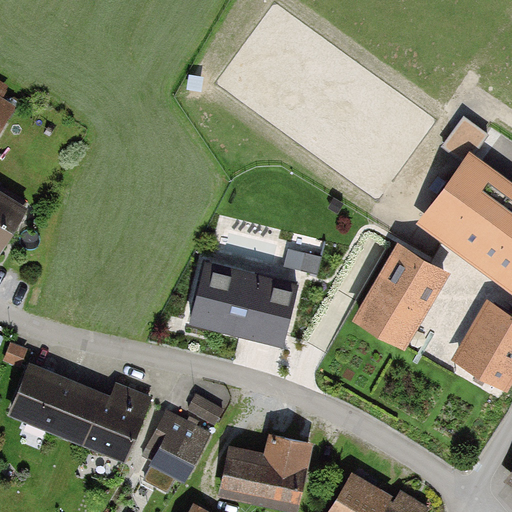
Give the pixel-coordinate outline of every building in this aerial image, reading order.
[(9,83),(0,77),(0,140),(20,104),(2,94),(9,83)] [(511,185),(469,155),(419,223),(511,292),(511,185)] [(34,208),(0,186),(0,249),(6,254),(34,208)] [(449,273),(398,245),(355,321),(406,349),(449,273)] [(306,252),(301,269),(317,273),(322,256),(306,252)] [(297,285),(206,261),(191,320),(282,343),(297,285)] [(511,384),(511,315),(489,303),(455,360),(509,391),(511,384)] [(146,417),(33,369),(11,418),(124,467),(146,417)] [(200,389),(191,407),(219,422),(229,404),(200,389)] [(211,433),(178,417),(155,463),(188,479),(211,433)] [(317,439),(277,430),(271,455),(238,447),(228,489),(301,507),(317,439)] [(399,492),(360,468),(333,511),(429,511),(432,507),(401,489),(399,492)] [(222,511),(199,500),(192,511),(222,511)]
